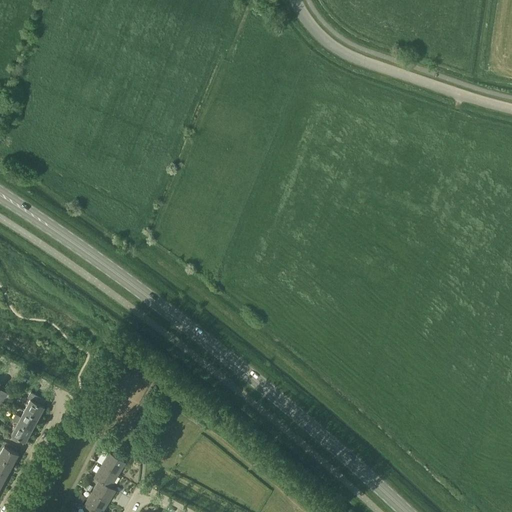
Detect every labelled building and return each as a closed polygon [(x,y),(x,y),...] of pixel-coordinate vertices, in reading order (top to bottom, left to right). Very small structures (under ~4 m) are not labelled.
[(10,402),(13,396),(2,390),(0,394),(0,402),(2,404),(4,399),(10,402)] [(31,399),(24,410),(38,418),(45,406),(43,405),(46,400),(32,392),(29,398),(31,399)] [(15,413),(12,418),(18,421),(32,429),(38,417),(24,410),(21,416),(15,413)] [(18,421),(12,433),(26,440),(32,429),(18,421)] [(0,456),(13,464),(19,453),(5,445),(0,454),(0,456)] [(118,476),(126,462),(109,452),(101,465),(118,476)] [(0,470),(7,475),(13,464),(0,456),(0,470)] [(116,490),(111,487),(118,476),(101,465),(94,477),(100,481),(116,490)] [(109,502),(113,495),(116,490),(100,481),(93,493),(109,502)] [(95,511),(102,511),(109,502),(93,493),(85,505),(90,509),(95,511)] [(81,494),(77,501),(82,504),(86,497),(81,494)]
